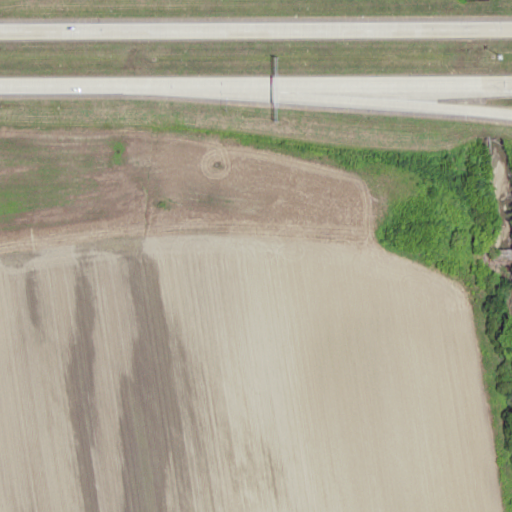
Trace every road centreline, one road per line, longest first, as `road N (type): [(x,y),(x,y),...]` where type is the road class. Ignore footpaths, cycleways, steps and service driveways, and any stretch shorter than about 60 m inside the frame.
road 1 (motorway): [(0,86),(511,81)]
road 2 (motorway): [(511,29),(0,32)]
road 3 (residential): [(480,241),(398,249),(257,224),(176,222),(0,245)]
road 4 (motorway): [(221,85),(511,109)]
road 5 (residential): [(511,480),(480,241)]
